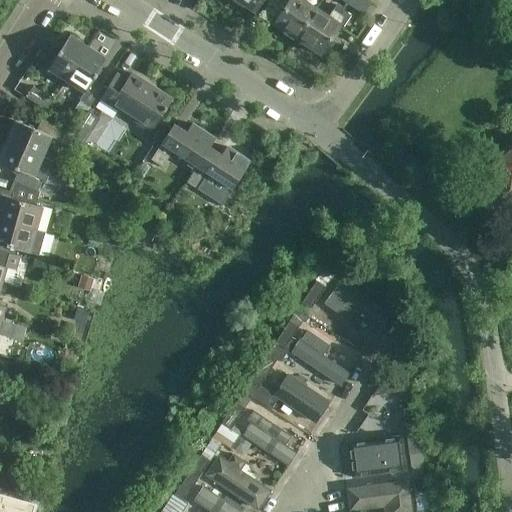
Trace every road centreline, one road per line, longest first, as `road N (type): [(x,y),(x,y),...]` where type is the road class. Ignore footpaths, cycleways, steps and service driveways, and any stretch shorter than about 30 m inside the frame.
road 1 (residential): [(315,133),(109,0)]
road 2 (residential): [(473,280),(437,232),(315,133)]
road 3 (residential): [(298,491),(391,338)]
road 4 (residential): [(315,133),(404,0)]
